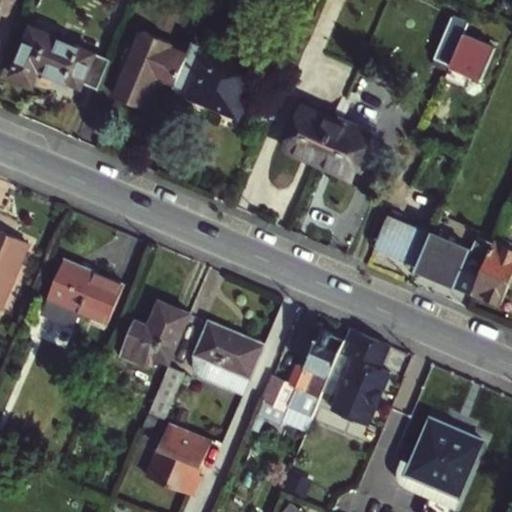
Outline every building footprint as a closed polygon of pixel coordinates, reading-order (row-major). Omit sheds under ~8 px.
[(457,2),(446,27),(462,34),(463,32),(474,9),(457,2)] [(99,87),(111,57),(31,24),(11,71),(32,81),(38,67),(82,86),(84,81),(99,87)] [(177,81),(189,54),(170,45),(172,40),(144,28),(116,94),(144,106),(158,73),(177,81)] [(495,46),(463,32),(462,34),(450,63),(482,77),(495,46)] [(259,67),(196,39),(189,54),(177,81),(176,84),(191,91),(190,94),(239,115),(259,67)] [(320,160),(340,114),(305,99),(286,145),(320,160)] [(373,129),(340,114),(320,160),(353,174),(373,129)] [(376,245),(419,264),(433,231),(390,212),(376,245)] [(30,242),(0,229),(0,303),(4,305),(30,242)] [(472,248),(433,231),(419,264),(418,268),(473,291),(486,261),(470,255),(472,248)] [(473,291),(473,292),(502,305),(511,281),(511,246),(495,239),(491,250),(486,261),(473,291)] [(470,255),(486,261),(491,250),(474,243),(472,248),(470,255)] [(127,283),(68,258),(51,297),(93,314),(90,321),(103,326),(106,320),(110,321),(127,283)] [(171,363),(193,311),(162,298),(152,322),(139,317),(124,354),(138,360),(141,350),(149,353),(171,363)] [(207,377),(245,393),(267,344),(213,321),(200,352),(199,355),(198,358),(198,362),(199,366),(200,369),(202,372),(204,375),(207,377)] [(392,342),(352,325),(348,336),(342,349),(356,356),(334,407),(370,422),(392,369),(382,365),(392,342)] [(342,349),(348,336),(323,326),(309,361),(300,362),(293,380),(276,373),(266,397),(290,407),(285,418),(282,425),(305,434),(305,433),(318,404),(342,349)] [(141,350),(138,360),(145,363),(149,353),(141,350)] [(154,410),(169,416),(188,371),(173,364),(154,410)] [(261,408),(285,418),(290,407),(266,397),(261,408)] [(334,411),(318,404),(305,433),(322,440),(334,411)] [(212,435),(174,418),(151,473),(187,488),(193,490),(202,469),(198,468),(212,435)] [(486,440),(434,418),(415,463),(406,459),(403,466),(402,472),(402,478),(405,483),(408,487),(458,508),(486,440)] [(286,511),(314,511),(315,511),(295,498),(286,511)]
